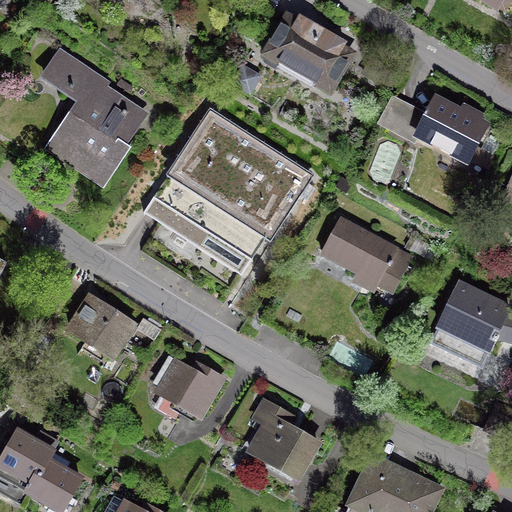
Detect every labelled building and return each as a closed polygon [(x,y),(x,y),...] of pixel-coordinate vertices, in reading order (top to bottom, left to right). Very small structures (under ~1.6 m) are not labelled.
[(484,0),(505,12),(511,0),(484,0)] [(298,24),(288,18),(264,59),(265,64),(275,70),(280,69),(281,67),(312,85),(313,83),(330,93),(352,55),(342,49),(344,45),(300,19),(298,24)] [(105,84),(61,54),(45,77),(89,106),(78,121),(86,126),(65,157),(65,158),(65,159),(65,160),(66,161),(102,185),(137,135),(132,132),(144,115),(106,90),(105,89),(105,88),(104,87),(104,86),(105,85),(105,84)] [(400,75),(374,60),(364,77),(391,92),(400,75)] [(461,115),(435,102),(427,116),(410,106),(395,134),(414,144),(418,136),(468,163),(486,128),(476,123),(480,117),(464,109),(461,115)] [(313,177),(210,111),(172,169),(187,178),(160,219),(203,246),(208,240),(242,261),(263,228),(270,232),(280,215),(281,215),(294,194),(300,198),(313,177)] [(411,259),(341,221),(325,250),(350,263),(347,268),(377,285),(383,273),(399,282),(411,259)] [(490,352),(504,323),(511,325),(511,311),(510,310),(458,286),(430,345),(462,360),(470,342),(490,352)] [(279,290),(265,317),(331,352),(346,324),(279,290)] [(132,325),(91,299),(70,333),(111,358),(132,325)] [(195,372),(177,362),(158,395),(198,419),(222,379),(199,365),(195,372)] [(511,411),(497,405),(485,430),(511,442),(511,411)] [(290,416),(275,408),(250,453),(297,479),(317,443),(285,425),(290,416)] [(0,492),(21,504),(28,492),(56,442),(46,436),(40,447),(18,434),(0,465),(0,492)] [(56,442),(28,492),(61,511),(80,479),(59,467),(63,460),(52,453),(58,443),(56,442)] [(401,472),(373,458),(352,501),(369,509),(367,511),(430,511),(439,495),(399,476),(401,472)] [(146,511),(139,511),(115,498),(106,511),(154,511),(149,509),(146,511)]
